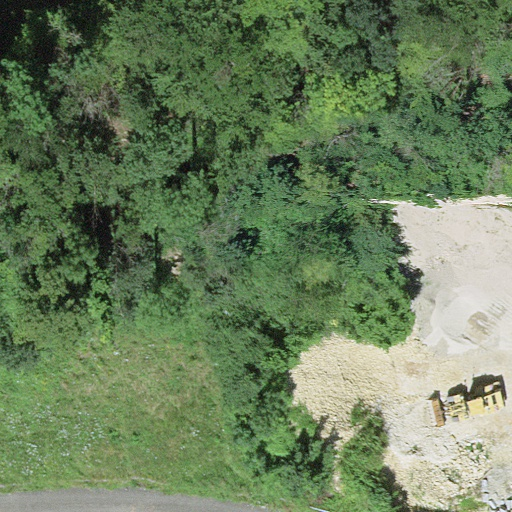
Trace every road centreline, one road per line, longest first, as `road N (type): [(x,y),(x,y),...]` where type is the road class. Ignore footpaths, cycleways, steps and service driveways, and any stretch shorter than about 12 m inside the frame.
road 1 (track): [(226,511),(181,500),(0,510)]
road 2 (track): [(0,61),(123,0)]
